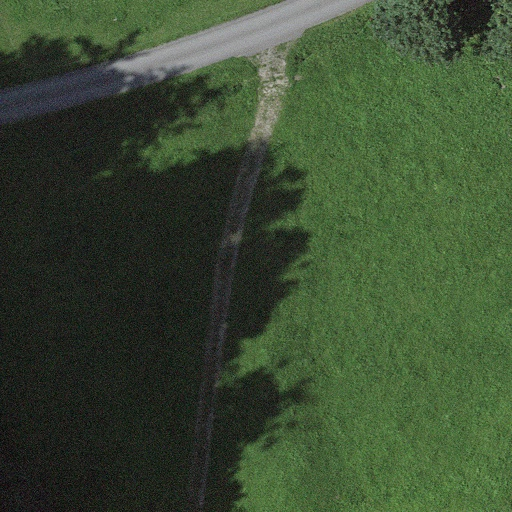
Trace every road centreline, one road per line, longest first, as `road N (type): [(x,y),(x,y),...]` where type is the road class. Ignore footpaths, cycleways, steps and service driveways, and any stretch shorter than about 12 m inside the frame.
road 1 (track): [(271,30),(274,87),(231,246),(195,511)]
road 2 (unclassified): [(339,0),(271,30),(0,111)]
